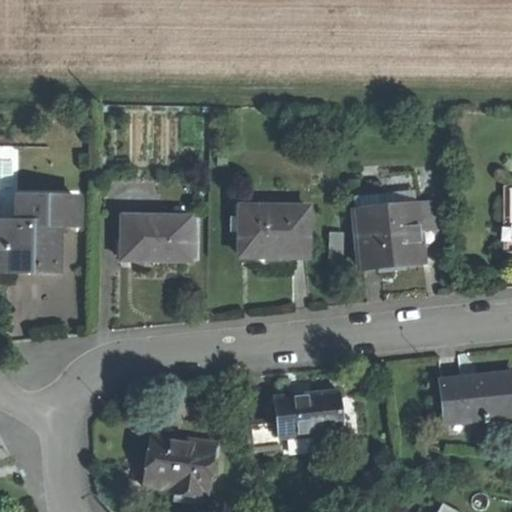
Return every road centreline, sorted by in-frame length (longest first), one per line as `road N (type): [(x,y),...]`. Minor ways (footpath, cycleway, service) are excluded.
road 1 (track): [(0,96),(511,101)]
road 2 (residential): [(62,419),(79,385),(111,362),(511,319)]
